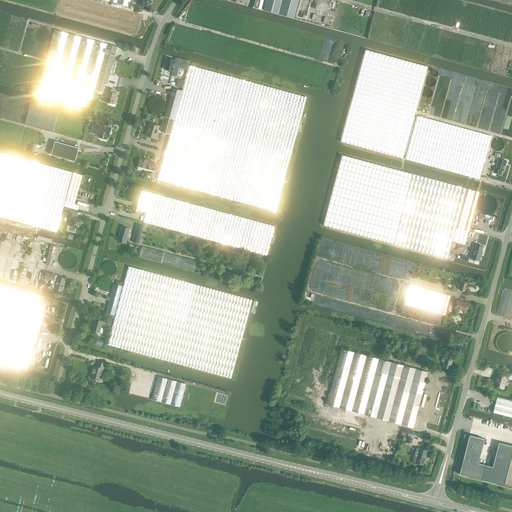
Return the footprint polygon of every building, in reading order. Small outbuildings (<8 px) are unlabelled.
[(265,0),(255,0),(254,7),(263,9),(265,0)] [(295,18),(299,0),(265,0),(263,9),(295,18)] [(49,36),(49,35),(49,33),(48,32),(47,31),(46,30),(45,29),(43,28),(42,28),(40,28),(38,29),(37,29),(36,30),(35,31),(34,33),(34,34),(33,36),(33,37),(34,39),(34,40),(35,41),(36,42),(38,43),(39,43),(41,44),(42,44),(44,43),(45,43),(46,42),(47,41),(48,39),(49,38),(49,36)] [(107,84),(115,56),(117,47),(55,30),(38,92),(90,107),(95,89),(104,91),(106,84),(107,84)] [(365,50),(341,141),(403,158),(428,66),(365,50)] [(165,69),(166,70),(167,71),(169,71),(170,71),(173,71),(176,60),(168,58),(165,69)] [(275,211),(307,97),(189,65),(182,91),(174,119),(170,134),(158,179),(275,211)] [(117,93),(111,91),(112,89),(109,88),(106,98),(102,97),(101,100),(109,102),(109,100),(115,102),(117,93)] [(174,119),(182,91),(173,88),(165,117),(174,119)] [(166,105),(165,103),(165,102),(164,101),(163,99),(163,98),(161,97),(160,97),(159,96),(158,96),(156,96),(155,96),(153,96),(152,97),(151,98),(150,99),(149,100),(148,102),(148,103),(148,105),(148,106),(148,108),(149,109),(150,110),(151,112),(152,112),(153,113),(155,113),(157,113),(158,113),(160,113),(161,112),(163,111),(164,110),(165,108),(165,107),(166,105)] [(405,159),(430,166),(479,179),(491,136),(417,115),(405,159)] [(170,134),(174,119),(165,117),(161,131),(170,134)] [(94,133),(100,135),(101,135),(101,136),(102,137),(102,138),(104,138),(105,138),(106,138),(106,137),(108,137),(110,131),(111,130),(111,128),(110,127),(108,126),(97,123),(94,133)] [(156,133),(157,133),(159,126),(150,123),(147,136),(154,138),(156,133)] [(75,161),(79,148),(55,141),(51,154),(75,161)] [(0,152),(0,216),(57,232),(64,206),(78,210),(79,205),(75,203),(65,201),(73,172),(0,152)] [(342,155),(323,225),(448,258),(448,257),(453,241),(465,244),(479,192),(466,188),(414,174),(342,155)] [(138,166),(149,169),(155,171),(157,164),(151,162),(151,160),(147,159),(146,160),(140,158),(140,159),(139,162),(138,166)] [(501,174),(502,170),(504,170),(506,160),(499,158),(496,168),(495,168),(493,172),(501,174)] [(82,175),(73,172),(65,201),(75,203),(82,175)] [(132,202),(133,202),(134,201),(135,200),(136,199),(137,198),(138,197),(138,195),(138,194),(138,192),(137,191),(136,190),(135,189),(133,188),(132,188),(131,188),(129,188),(128,189),(127,189),(126,190),(125,191),(124,193),(124,194),(124,195),(124,197),(125,198),(125,199),(126,200),(127,200),(128,201),(129,202),(130,202),(132,202)] [(275,226),(153,193),(142,190),(136,210),(146,212),(143,222),(267,255),(275,226)] [(65,207),(64,212),(77,215),(78,210),(65,207)] [(80,230),(81,225),(80,225),(81,220),(78,219),(76,219),(76,218),(73,217),(72,219),(71,223),(70,226),(76,228),(75,229),(80,230)] [(132,241),(139,243),(144,226),(137,224),(132,241)] [(126,243),(130,229),(122,227),(118,241),(126,243)] [(482,251),(483,247),(475,244),(471,259),(480,261),(482,251)] [(51,245),(46,264),(51,265),(56,246),(51,245)] [(140,256),(161,262),(193,270),(196,261),(143,246),(140,256)] [(77,260),(77,259),(77,257),(76,256),(75,255),(74,254),(73,253),(72,252),(71,251),(69,251),(68,251),(67,251),(65,252),(64,252),(62,253),(62,254),(61,255),(60,257),(59,259),(59,260),(59,261),(60,263),(60,264),(61,266),(63,267),(64,268),(65,268),(67,269),(69,269),(70,269),(72,268),(73,267),(75,266),(76,265),(76,264),(77,262),(77,260)] [(110,275),(111,275),(112,274),(114,274),(115,273),(116,271),(116,270),(116,268),(116,267),(116,266),(115,264),(114,263),(113,262),(112,262),(110,261),(109,261),(108,261),(106,262),(105,263),(104,264),(103,265),(103,266),(102,267),(102,269),(103,270),(103,271),(103,272),(104,273),(105,274),(106,274),(107,275),(109,275),(110,275)] [(107,344),(175,363),(232,377),(253,299),(196,284),(128,266),(123,286),(121,286),(116,284),(114,284),(106,313),(115,315),(113,321),(112,327),(107,344)] [(44,271),(42,277),(43,277),(45,278),(54,280),(55,274),(44,271)] [(7,273),(6,280),(16,282),(18,276),(7,273)] [(57,280),(56,280),(55,284),(52,283),(51,287),(63,291),(66,279),(58,276),(57,280)] [(105,290),(106,290),(107,289),(109,289),(110,288),(110,286),(111,285),(111,283),(111,282),(111,281),(110,279),(109,278),(108,277),(107,277),(105,276),(104,276),(102,276),(101,277),(100,278),(99,279),(98,280),(98,281),(97,282),(97,284),(97,285),(98,286),(98,287),(99,288),(100,289),(101,289),(102,290),(104,290),(105,290)] [(404,304),(445,315),(450,295),(409,284),(404,304)] [(26,341),(34,311),(37,298),(0,288),(0,357),(21,362),(26,341)] [(312,302),(315,294),(312,293),(311,297),(305,295),(304,300),(312,302)] [(466,311),(468,303),(457,300),(455,308),(466,311)] [(44,314),(34,311),(26,341),(36,343),(44,314)] [(95,319),(92,330),(100,332),(103,321),(95,319)] [(511,333),(509,332),(507,332),(505,332),(503,333),(502,334),(500,335),(499,336),(498,338),(497,339),(497,341),(497,343),(497,345),(498,346),(499,348),(500,349),(502,350),(504,351),(505,351),(507,352),(509,351),(511,351),(511,349),(511,333)] [(327,404),(414,428),(429,372),(342,349),(327,404)] [(443,367),(450,369),(454,357),(446,355),(445,358),(443,357),(442,362),(444,362),(443,367)] [(101,373),(103,373),(105,363),(99,361),(97,366),(94,365),(91,377),(99,380),(101,373)] [(133,394),(180,406),(186,384),(140,371),(133,394)] [(496,381),(495,386),(503,388),(506,379),(509,379),(510,375),(503,373),(502,376),(499,375),(497,382),(496,381)] [(117,382),(115,389),(130,392),(131,385),(117,382)] [(511,400),(497,397),(496,400),(493,412),(511,417),(511,400)] [(470,435),(459,474),(511,487),(511,445),(499,442),(493,466),(478,463),(485,439),(470,435)] [(415,463),(424,465),(428,451),(419,448),(418,451),(416,451),(414,456),(417,456),(415,463)]
